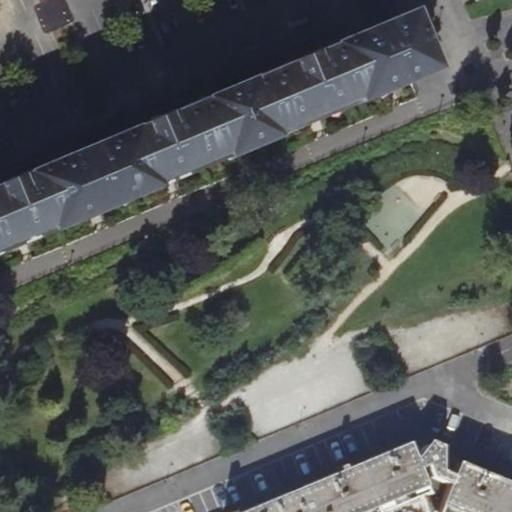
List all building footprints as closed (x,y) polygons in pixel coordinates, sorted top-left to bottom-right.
[(0,246),(423,70),(401,17),(0,183),(0,246)] [(400,382),(511,335),(511,320),(506,305),(388,354),(400,382)] [(253,443),(371,395),(359,366),(241,414),(253,443)] [(212,426),(109,468),(94,474),(106,504),(121,498),(225,456),(212,426)] [(383,511),(424,494),(418,480),(423,478),(438,472),(434,463),(435,461),(436,459),(438,456),(438,453),(437,449),(436,446),(433,444),(430,442),(427,442),(424,442),(421,443),(418,445),(416,448),(415,451),(408,454),(404,443),(241,511),(383,511)] [(511,511),(511,486),(455,463),(445,487),(434,511),(511,511)] [(434,511),(445,487),(423,478),(418,480),(424,494),(383,511),(434,511)]
